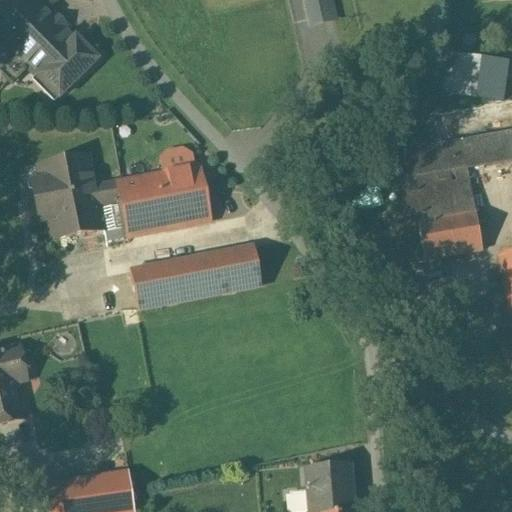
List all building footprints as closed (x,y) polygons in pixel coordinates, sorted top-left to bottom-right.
[(330,0),(317,0),(302,4),(308,29),(336,23),(330,0)] [(72,42),(32,1),(0,32),(0,43),(17,61),(25,68),(35,78),(72,42)] [(35,78),(30,83),(52,105),(57,100),(96,62),(74,40),(72,42),(35,78)] [(466,104),(468,61),(424,59),(422,102),(466,104)] [(17,61),(1,76),(9,84),(25,68),(17,61)] [(511,135),(398,154),(401,184),(406,182),(469,178),(511,173),(511,135)] [(87,158),(36,168),(42,200),(94,190),(87,158)] [(197,170),(94,190),(105,245),(208,225),(197,170)] [(469,178),(406,182),(401,184),(386,185),(390,219),(398,277),(483,263),(469,178)] [(94,190),(42,200),(54,262),(106,252),(105,245),(94,190)] [(390,219),(364,225),(378,306),(401,304),(398,277),(390,219)] [(272,246),(129,274),(137,313),(280,285),(272,246)] [(511,254),(496,258),(511,335),(511,254)] [(17,351),(0,354),(0,425),(22,421),(13,385),(24,382),(17,351)] [(351,511),(348,469),(305,473),(307,511),(351,511)] [(132,511),(127,476),(44,488),(47,511),(132,511)]
